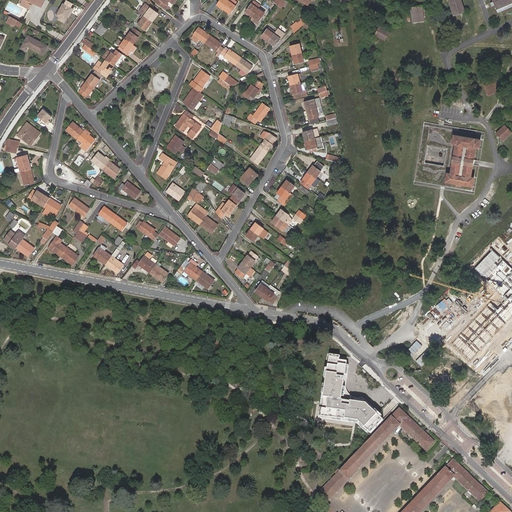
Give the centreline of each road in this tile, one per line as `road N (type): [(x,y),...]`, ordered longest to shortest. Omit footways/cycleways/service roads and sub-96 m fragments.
road 1 (residential): [(216,265),(284,137),(261,53),(199,17),(171,41)]
road 2 (tertiary): [(246,310),(0,262)]
road 3 (residential): [(176,216),(52,177),(68,91)]
road 4 (tertiary): [(380,373),(511,499)]
road 5 (tertiary): [(511,475),(387,363)]
road 6 (residential): [(171,41),(187,58),(139,175)]
road 7 (tertiary): [(368,358),(318,323),(246,310)]
